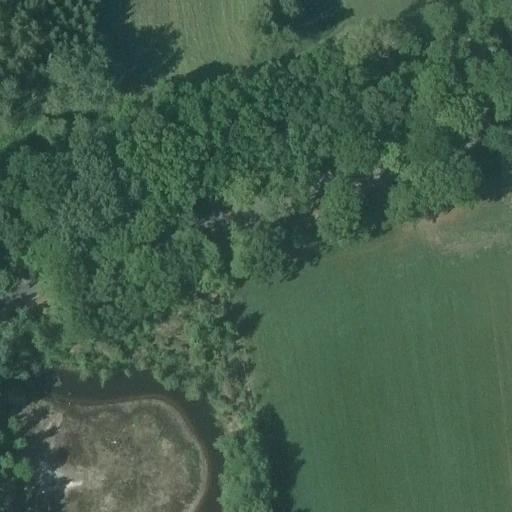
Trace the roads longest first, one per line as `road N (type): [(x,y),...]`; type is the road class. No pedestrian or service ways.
road 1 (tertiary): [(0,298),(511,120)]
road 2 (track): [(360,35),(381,48),(431,214)]
